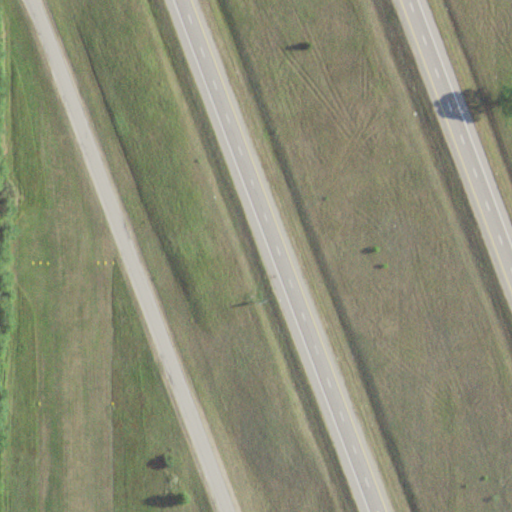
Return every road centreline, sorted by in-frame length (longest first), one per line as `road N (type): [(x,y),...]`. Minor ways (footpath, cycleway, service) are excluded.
road 1 (residential): [(223,511),(26,0)]
road 2 (motorway): [(183,0),(371,511)]
road 3 (motorway): [(511,272),(410,0)]
